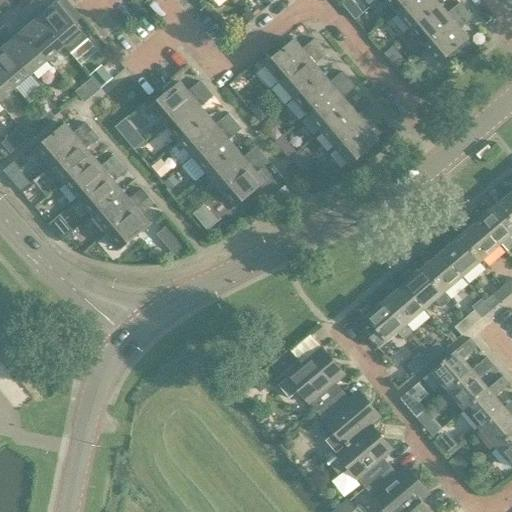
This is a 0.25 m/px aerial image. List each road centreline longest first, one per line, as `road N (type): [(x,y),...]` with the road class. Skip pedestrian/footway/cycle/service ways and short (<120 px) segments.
road 1 (residential): [(444,152),(317,9),(221,66),(158,0)]
road 2 (tertiary): [(126,337),(192,286),(379,195),(444,152)]
road 3 (residential): [(479,511),(393,408),(383,376),(336,322)]
road 4 (secondary): [(69,511),(91,400),(105,362),(126,337)]
road 5 (tertiary): [(126,337),(0,212)]
